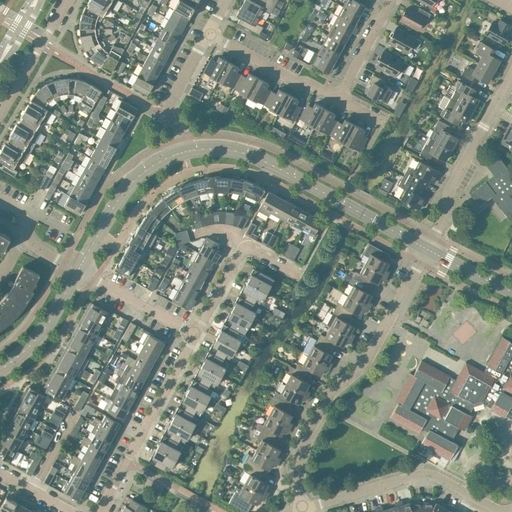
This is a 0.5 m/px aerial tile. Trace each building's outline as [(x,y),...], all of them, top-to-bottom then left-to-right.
[(85,7),(102,17),(105,13),(106,14),(111,9),(96,0),(89,0),(87,3),(89,4),(87,7),(85,7)] [(96,0),(111,9),(113,10),(118,0),(96,0)] [(178,0),(173,9),(189,18),(194,8),(196,3),(189,0),(178,0)] [(244,0),(241,7),(260,17),(264,11),(270,14),(274,7),(262,0),(244,0)] [(346,0),(343,7),(359,15),(365,6),(354,0),(346,0)] [(80,21),(79,29),(95,29),(96,24),(97,20),(100,21),(102,17),(85,7),(82,14),(80,21)] [(237,23),(259,35),(263,27),(257,24),(260,17),(241,7),(236,16),(240,18),(237,23)] [(338,16),(354,25),(359,15),(343,7),(338,16)] [(400,20),(417,30),(424,18),(428,20),(431,14),(419,8),(416,13),(407,8),(400,20)] [(168,19),(183,27),(188,18),(189,18),(173,9),(173,10),(168,19)] [(333,26),(349,34),(354,25),(338,16),(333,26)] [(163,28),(178,37),(183,27),(168,19),(163,28)] [(485,35),(503,45),(510,33),(508,31),(510,26),(500,20),(497,25),(492,22),(485,35)] [(328,35),(344,44),(349,34),(333,26),(328,35)] [(396,27),(393,33),(401,37),(403,31),(396,27)] [(158,38),(173,46),(178,37),(163,28),(158,38)] [(82,44),(85,51),(99,43),(98,43),(97,38),(96,34),(99,33),(99,29),(95,29),(79,29),(80,36),(82,44)] [(387,43),(407,54),(411,47),(416,50),(421,41),(408,34),(406,39),(401,37),(393,33),(387,43)] [(322,45),(339,53),(344,44),(328,35),(322,45)] [(153,47),(168,56),(173,46),(158,38),(153,47)] [(94,63),(101,67),(109,53),(105,50),(102,47),(104,45),(102,41),(98,43),(99,43),(85,51),(89,57),(94,63)] [(478,63),(494,71),(500,60),(492,55),(495,50),(479,41),(476,47),(478,48),(476,52),(482,56),(478,63)] [(284,48),(289,51),(292,45),(287,42),(284,48)] [(101,67),(111,73),(124,49),(122,48),(115,46),(113,45),(109,53),(101,67)] [(317,54),(333,63),(339,53),(322,45),(317,54)] [(148,57),(163,65),(168,56),(153,47),(148,57)] [(383,51),(381,56),(389,60),(392,55),(383,51)] [(308,62),(328,73),(333,63),(317,54),(314,52),(308,62)] [(375,67),(394,77),(398,70),(404,74),(409,65),(397,58),(394,63),(389,60),(381,56),(375,67)] [(142,66),(157,74),(163,65),(148,57),(142,66)] [(212,79),(218,82),(228,62),(219,57),(215,64),(209,61),(203,72),(211,76),(212,79)] [(226,84),(233,88),(240,77),(234,75),(238,67),(228,62),(218,82),(223,85),(226,84)] [(476,76),(487,83),(494,71),(478,63),(474,70),(468,66),(466,70),(464,69),(461,75),(473,82),(476,76)] [(115,71),(120,74),(123,68),(118,65),(115,71)] [(137,75),(153,84),(152,83),(157,74),(142,66),(137,75)] [(242,95),(247,98),(258,78),(248,73),(245,80),(240,77),(233,88),(241,93),(242,95)] [(131,85),(147,94),(153,84),(137,75),(131,85)] [(377,98),(386,103),(393,89),(385,84),(386,82),(373,75),(368,83),(374,86),(372,90),(370,89),(367,95),(375,100),(377,98)] [(53,81),(46,84),(54,98),(56,102),(60,99),(59,96),(63,95),(68,94),(69,78),(61,79),(53,81)] [(76,79),(69,78),(68,94),(68,98),(73,98),(73,95),(78,96),(82,98),(90,84),(84,81),(76,79)] [(256,101),(263,105),(269,94),(264,91),(268,84),(258,78),(247,98),(253,101),(256,101)] [(450,99),(472,111),(478,99),(472,96),(475,90),(458,81),(454,87),(456,88),(450,99)] [(30,100),(47,110),(49,106),(47,104),(50,101),(54,98),(46,84),(40,89),(35,94),(30,100)] [(101,91),(90,84),(82,98),(80,101),(85,105),(83,108),(87,111),(89,112),(101,91)] [(188,94),(200,100),(203,94),(192,87),(188,94)] [(272,111),(277,114),(288,94),(278,89),(274,96),(269,94),(263,105),(271,109),(272,111)] [(286,117),(293,121),(300,110),(294,107),(298,100),(288,94),(277,114),(283,118),(286,117)] [(440,115),(457,124),(460,119),(466,122),(472,111),(450,99),(444,110),(443,109),(440,115)] [(24,110),(45,122),(46,122),(51,113),(47,110),(30,100),(31,101),(29,105),(28,104),(24,110)] [(121,100),(116,110),(131,119),(137,109),(121,100)] [(217,109),(225,113),(228,108),(220,103),(217,109)] [(308,125),(314,128),(324,108),(315,103),(311,110),(305,107),(299,119),(307,123),(308,125)] [(322,131),(329,135),(336,124),(330,121),(334,114),(324,108),(314,128),(319,132),(322,131)] [(22,117),(20,120),(36,130),(38,126),(39,127),(44,122),(45,122),(24,110),(21,116),(22,117)] [(116,111),(111,120),(126,128),(131,119),(116,110),(115,110),(116,111)] [(338,142),(343,145),(354,125),(345,119),(341,127),(336,124),(329,135),(337,139),(338,142)] [(16,124),(13,130),(35,143),(41,133),(36,130),(20,120),(18,124),(16,124)] [(111,120),(106,129),(121,137),(126,128),(111,120)] [(435,141),(451,149),(457,138),(445,131),(448,126),(438,120),(433,130),(439,134),(435,141)] [(511,145),(510,149),(511,150),(511,125),(510,124),(502,139),(511,144),(511,145)] [(352,147),(360,151),(366,140),(360,137),(364,130),(354,125),(343,145),(349,148),(352,147)] [(106,129),(100,139),(116,147),(116,146),(121,137),(106,129)] [(11,136),(8,140),(29,153),(35,143),(13,130),(9,135),(11,136)] [(433,154),(444,161),(451,149),(435,141),(429,137),(420,154),(430,160),(433,154)] [(100,139),(95,148),(111,157),(116,147),(100,139)] [(5,143),(1,149),(21,161),(24,162),(29,153),(8,140),(6,144),(5,143)] [(95,148),(90,158),(106,166),(111,157),(95,148)] [(0,169),(14,177),(17,171),(13,169),(15,165),(16,166),(21,161),(1,149),(0,151),(0,161),(3,164),(0,169)] [(507,217),(510,221),(511,218),(511,174),(496,154),(484,164),(494,175),(470,194),(479,206),(491,197),(507,217)] [(85,167),(100,175),(105,166),(105,167),(106,166),(90,158),(85,167)] [(403,177),(424,188),(428,180),(432,183),(438,172),(418,161),(413,170),(408,167),(403,177)] [(80,177),(95,185),(100,175),(85,167),(80,177)] [(39,187),(44,190),(51,178),(45,175),(39,187)] [(74,186),(89,194),(95,185),(80,177),(74,186)] [(194,181),(198,195),(203,193),(208,192),(213,192),(212,177),(207,177),(207,179),(203,179),(198,180),(194,181)] [(212,177),(213,192),(218,192),(223,192),(228,192),(230,178),(225,178),(221,178),(216,178),(216,177),(212,177)] [(398,198),(418,209),(424,198),(420,196),(424,188),(403,177),(398,186),(403,189),(398,198)] [(230,178),(228,192),(233,193),(238,194),(243,195),(247,181),(243,179),(243,181),(239,180),(234,179),(230,178)] [(177,187),(184,200),(188,198),(193,196),(198,195),(194,181),(190,183),(185,184),(181,186),(181,185),(177,187)] [(247,181),(243,195),(248,197),(253,199),(258,201),(264,189),(260,187),(256,185),(252,183),(252,182),(247,181)] [(44,197),(49,199),(55,188),(51,185),(44,197)] [(69,195),(85,204),(85,203),(89,194),(74,186),(70,195),(69,195)] [(162,198),(171,209),(175,206),(179,203),(184,200),(177,187),(173,189),(173,190),(169,193),(166,195),(162,198)] [(271,212),(279,197),(268,191),(257,211),(268,217),(271,212)] [(63,205),(79,214),(85,204),(69,195),(63,205)] [(281,218),(289,203),(279,197),(271,212),(281,218)] [(151,207),(148,210),(160,220),(163,216),(167,212),(171,209),(162,198),(159,201),(155,204),(152,208),(151,207)] [(292,224),(300,209),(289,203),(281,218),(292,224)] [(302,230),(311,214),(300,209),(292,224),(302,230)] [(141,222),(139,226),(151,232),(153,229),(154,227),(157,229),(162,222),(160,220),(148,210),(145,214),(146,214),(144,218),(141,222)] [(207,225),(213,224),(211,212),(207,213),(203,214),(207,225)] [(225,224),(231,225),(234,213),(230,212),(226,212),(225,224)] [(231,225),(237,227),(241,215),(238,214),(236,214),(234,213),(231,225)] [(201,227),(207,225),(203,214),(198,215),(201,227)] [(312,243),(313,243),(320,230),(317,228),(322,220),(311,214),(302,230),(311,234),(309,238),(310,241),(312,242),(312,243)] [(195,229),(201,227),(198,215),(192,217),(195,229)] [(237,227),(242,229),(248,219),(245,217),(241,215),(237,227)] [(245,234),(250,237),(256,225),(251,222),(245,234)] [(130,240),(147,249),(148,250),(156,235),(151,232),(139,226),(133,237),(132,236),(130,240)] [(175,233),(177,239),(188,236),(187,230),(175,233)] [(0,253),(1,254),(10,237),(0,231),(0,253)] [(261,243),(266,246),(273,234),(267,231),(261,243)] [(266,246),(271,249),(278,237),(273,234),(266,246)] [(178,245),(182,244),(190,241),(188,236),(177,239),(178,245)] [(206,237),(198,252),(216,262),(220,254),(219,253),(220,251),(217,250),(220,245),(206,237)] [(123,255),(135,261),(141,251),(143,252),(145,252),(147,249),(130,240),(128,243),(129,243),(123,255)] [(282,255),(287,257),(294,245),(288,243),(282,255)] [(368,257),(365,264),(386,275),(389,271),(385,269),(388,263),(386,262),(389,255),(369,244),(363,255),(368,257)] [(287,257),(293,261),(299,249),(294,245),(287,257)] [(198,252),(193,262),(210,271),(215,262),(216,262),(198,252)] [(161,263),(166,266),(172,256),(166,253),(161,263)] [(126,277),(130,280),(134,273),(133,270),(131,269),(135,261),(123,255),(117,266),(116,265),(114,269),(127,276),(126,277)] [(193,262),(188,271),(205,280),(210,271),(193,262)] [(355,271),(352,277),(368,286),(371,287),(374,282),(377,284),(380,278),(384,280),(386,275),(365,264),(359,274),(355,271)] [(0,328),(6,324),(13,319),(19,313),(24,306),(29,299),(34,291),(31,290),(39,275),(22,266),(14,282),(13,284),(12,287),(7,293),(3,299),(0,301),(0,328)] [(247,282),(269,294),(270,294),(269,294),(272,289),(272,288),(271,286),(270,286),(273,279),(253,269),(248,277),(249,278),(247,282)] [(188,271),(183,281),(199,290),(205,280),(188,271)] [(147,289),(152,292),(159,280),(153,277),(147,289)] [(353,285),(347,295),(369,307),(372,303),(368,301),(371,295),(365,291),(368,286),(352,277),(349,283),(353,285)] [(183,281),(177,290),(195,300),(194,299),(199,290),(183,281)] [(239,294),(259,305),(262,299),(264,299),(265,299),(266,299),(269,294),(247,282),(245,286),(244,285),(239,294)] [(172,300),(189,309),(190,307),(191,308),(195,300),(177,290),(172,300)] [(338,303),(335,309),(350,317),(353,312),(360,315),(363,309),(367,311),(369,307),(347,295),(342,305),(338,303)] [(232,310),(254,322),(255,322),(254,321),(256,317),(256,315),(256,314),(254,313),(258,307),(238,296),(233,305),(234,306),(232,310)] [(84,314),(102,324),(109,312),(108,312),(93,304),(93,303),(92,304),(91,303),(84,314)] [(326,324),(330,327),(352,339),(354,334),(351,332),(354,326),(350,324),(353,318),(350,317),(335,309),(326,324)] [(224,322),(244,333),(247,326),(249,327),(250,327),(251,326),(254,322),(232,310),(230,314),(229,313),(224,322)] [(80,326),(96,335),(102,324),(84,314),(80,322),(82,323),(80,326)] [(115,331),(121,334),(128,320),(123,318),(115,331)] [(124,334),(130,337),(136,325),(131,322),(124,334)] [(217,337),(239,349),(240,350),(240,349),(239,349),(241,344),(241,343),(241,342),(239,341),(243,335),(223,324),(218,333),(219,333),(217,337)] [(72,335),(90,345),(96,335),(80,326),(79,329),(77,328),(72,335)] [(320,334),(317,340),(333,349),(336,343),(343,347),(346,341),(350,343),(352,339),(330,327),(324,336),(320,334)] [(144,344),(159,352),(164,342),(163,342),(150,335),(150,334),(149,334),(149,335),(147,333),(141,343),(144,345),(144,344)] [(69,347),(85,356),(90,345),(72,335),(69,343),(70,344),(69,347)] [(209,350),(229,360),(232,354),(233,355),(235,355),(236,354),(239,349),(217,337),(215,341),(214,341),(209,350)] [(313,345),(308,355),(329,367),(332,363),(328,361),(332,355),(330,354),(333,349),(317,340),(312,337),(309,343),(313,345)] [(421,444),(450,459),(458,445),(451,441),(458,427),(464,430),(472,416),(469,414),(473,407),(472,403),(482,400),(483,403),(491,408),(490,409),(504,417),(507,413),(511,415),(511,342),(502,337),(486,365),(483,372),(465,362),(456,380),(421,361),(413,375),(410,373),(394,401),(397,403),(390,417),(418,433),(421,428),(428,431),(421,444)] [(139,354),(153,362),(159,352),(144,344),(144,345),(139,354)] [(60,357),(79,367),(85,356),(69,347),(67,350),(65,350),(60,357)] [(204,361),(202,365),(224,377),(226,372),(226,371),(225,369),(224,369),(228,362),(208,352),(203,360),(204,361)] [(126,359),(148,371),(153,362),(139,354),(135,360),(128,356),(126,359)] [(298,363),(295,369),(305,374),(311,377),(313,372),(320,376),(323,369),(327,371),(329,367),(308,355),(302,365),(298,363)] [(57,369),(73,378),(79,367),(60,357),(57,365),(58,366),(57,369)] [(124,370),(143,381),(148,371),(126,359),(124,363),(127,364),(124,370)] [(194,377),(214,388),(217,382),(218,383),(220,383),(221,382),(224,377),(224,378),(224,377),(202,365),(200,369),(199,369),(194,377)] [(291,374),(285,384),(307,396),(309,391),(306,389),(309,383),(302,380),(305,374),(295,369),(290,366),(287,372),(291,374)] [(49,379),(67,389),(73,378),(57,369),(55,372),(53,371),(49,379)] [(116,378),(138,390),(143,381),(124,370),(120,376),(118,375),(116,378)] [(113,389),(133,400),(138,390),(116,378),(114,382),(117,383),(113,389)] [(60,400),(61,400),(67,389),(49,379),(45,387),(47,387),(44,391),(45,392),(45,391),(60,399),(60,400)] [(189,389),(187,393),(209,405),(211,400),(211,399),(210,397),(209,397),(213,390),(193,379),(188,388),(189,389)] [(276,391),(273,397),(290,407),(293,402),(298,404),(301,398),(305,400),(307,396),(285,384),(280,394),(276,391)] [(21,397),(40,407),(46,396),(45,395),(45,396),(30,388),(31,387),(30,387),(28,387),(21,397)] [(106,397),(127,409),(133,400),(113,389),(110,395),(107,394),(106,397)] [(179,405),(199,416),(202,410),(203,410),(205,410),(206,409),(208,405),(209,405),(187,393),(185,397),(184,396),(179,405)] [(73,409),(78,411),(85,399),(80,396),(73,409)] [(18,409),(34,418),(40,407),(21,397),(18,405),(19,406),(18,409)] [(103,409),(122,419),(127,409),(106,397),(104,401),(106,402),(103,409)] [(273,405),(268,415),(290,427),(292,423),(289,421),(292,415),(290,414),(293,408),(290,407),(273,397),(269,403),(273,405)] [(174,416),(172,420),(194,432),(196,428),(196,426),(195,425),(194,424),(197,418),(178,407),(173,416),(174,416)] [(9,419),(28,429),(34,418),(18,409),(16,412),(14,412),(9,419)] [(53,415),(62,419),(65,414),(56,409),(53,415)] [(50,420),(59,425),(62,419),(53,415),(50,420)] [(93,421),(115,433),(120,423),(105,415),(102,421),(94,417),(93,421)] [(255,429),(261,432),(273,439),(276,433),(281,436),(284,430),(287,432),(290,427),(268,415),(263,425),(259,423),(255,429)] [(6,431),(22,440),(28,429),(9,419),(6,427),(8,428),(6,431)] [(164,433),(184,444),(187,437),(188,438),(190,438),(191,437),(193,433),(194,433),(194,432),(172,420),(170,425),(168,424),(164,433)] [(95,434),(110,442),(115,433),(93,421),(91,424),(94,426),(90,432),(95,434)] [(41,436),(50,441),(53,435),(44,430),(41,436)] [(0,437),(0,441),(16,450),(22,440),(6,431),(4,434),(3,433),(0,437)] [(260,443),(256,450),(278,462),(280,457),(277,455),(280,449),(273,446),(276,440),(273,439),(261,432),(256,441),(260,443)] [(82,440),(104,452),(110,442),(95,434),(91,440),(84,436),(82,440)] [(159,444),(157,448),(179,461),(179,460),(181,455),(181,454),(180,453),(179,452),(182,446),(163,435),(158,444),(159,444)] [(37,444),(45,449),(50,441),(41,436),(37,444)] [(84,453),(99,461),(104,452),(82,440),(81,443),(88,447),(84,453)] [(9,462),(10,462),(16,450),(0,441),(0,456),(9,461),(9,462)] [(149,460),(168,471),(172,465),(173,466),(175,466),(176,465),(178,460),(179,461),(157,448),(154,452),(153,452),(149,460)] [(243,463),(249,466),(262,473),(264,468),(269,470),(272,464),(275,466),(278,462),(256,450),(252,456),(248,454),(243,463)] [(28,457),(33,460),(38,462),(41,457),(32,451),(28,457)] [(72,459),(94,471),(99,461),(84,453),(81,459),(74,455),(72,459)] [(74,472),(89,480),(94,471),(72,459),(70,462),(74,464),(71,470),(74,472)] [(26,473),(31,476),(38,462),(33,460),(26,473)] [(244,484),(266,496),(268,492),(265,490),(268,484),(261,480),(264,474),(262,473),(249,466),(246,472),(250,474),(244,484)] [(43,482),(48,485),(55,474),(49,471),(43,482)] [(69,482),(84,490),(89,480),(74,472),(69,481),(69,482)] [(77,500),(78,500),(84,490),(69,482),(69,481),(67,480),(61,490),(64,491),(63,492),(64,492),(78,499),(77,500)] [(229,503),(245,511),(247,511),(252,502),(257,504),(260,498),(263,500),(266,496),(244,484),(241,490),(236,487),(234,489),(235,492),(229,503)] [(0,507),(0,511),(10,511),(16,502),(6,497),(0,507)] [(121,511),(143,511),(147,507),(132,499),(127,507),(125,505),(121,511)] [(398,502),(400,511),(420,511),(421,503),(409,502),(403,504),(402,501),(398,502)] [(10,511),(23,511),(25,508),(16,502),(10,511)] [(389,508),(390,511),(400,511),(398,502),(394,503),(395,506),(389,508)] [(421,503),(420,511),(442,511),(447,505),(443,503),(441,506),(435,503),(421,503)]
